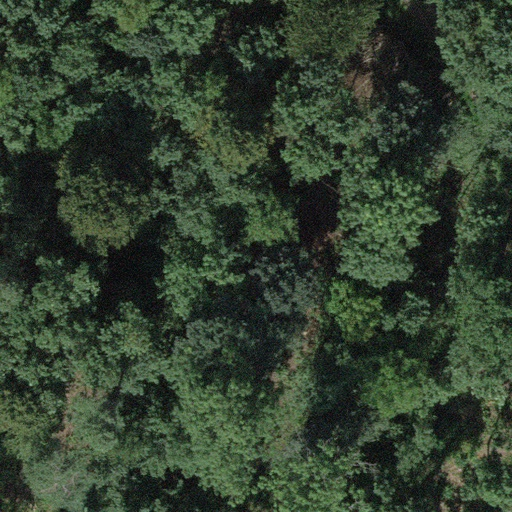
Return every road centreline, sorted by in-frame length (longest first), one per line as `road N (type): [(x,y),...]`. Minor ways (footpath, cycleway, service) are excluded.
road 1 (track): [(289,0),(0,177)]
road 2 (track): [(511,140),(418,0)]
